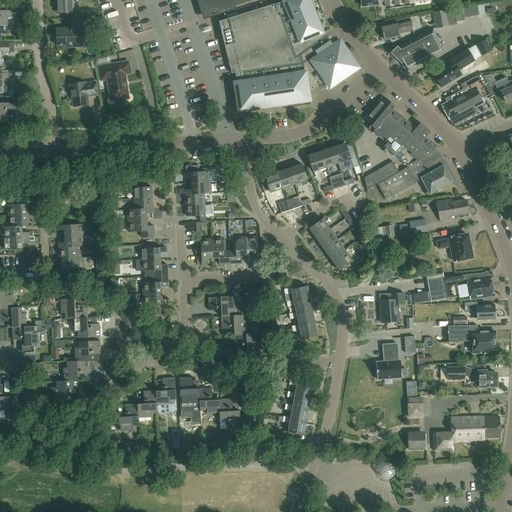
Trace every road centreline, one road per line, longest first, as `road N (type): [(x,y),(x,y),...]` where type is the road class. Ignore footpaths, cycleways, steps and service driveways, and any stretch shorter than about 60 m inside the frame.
road 1 (residential): [(317,457),(343,323),(332,289),(299,253)]
road 2 (residential): [(501,505),(388,509),(317,457)]
road 3 (residential): [(138,367),(87,414),(61,423),(36,414),(21,375),(0,354)]
road 4 (residential): [(56,152),(242,139)]
road 5 (residential): [(242,139),(317,123),(378,68)]
road 6 (residential): [(56,152),(38,0)]
road 7 (residential): [(183,281),(269,274),(299,253)]
road 8 (residential): [(511,259),(462,150)]
